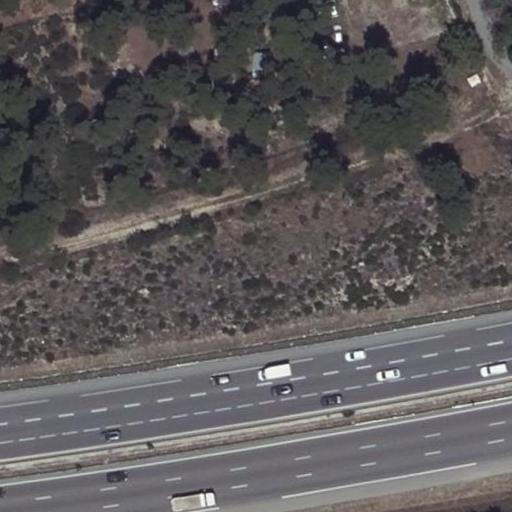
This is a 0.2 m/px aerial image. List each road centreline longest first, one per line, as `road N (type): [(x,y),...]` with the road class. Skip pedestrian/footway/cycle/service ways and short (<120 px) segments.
road 1 (track): [(0,260),(394,155),(511,95)]
road 2 (motorway): [(511,358),(0,442)]
road 3 (motorway): [(0,511),(511,430)]
road 4 (motorway): [(511,335),(0,413)]
